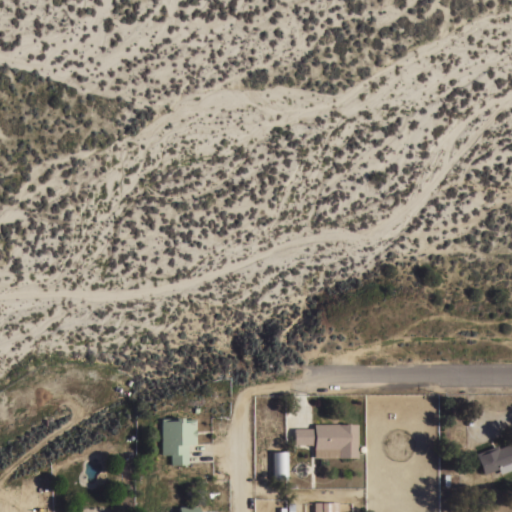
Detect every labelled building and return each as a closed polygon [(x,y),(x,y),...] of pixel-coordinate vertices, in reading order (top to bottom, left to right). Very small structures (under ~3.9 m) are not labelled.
[(157,418),(179,417),(180,419),(193,418),(194,443),(185,443),(186,463),(169,464),(169,453),(159,454),(157,418)] [(337,423),(343,423),(343,422),(348,422),(348,423),(356,423),(356,457),(312,457),(312,444),(309,444),(292,444),(292,428),(312,428),(312,423),(337,423)] [(511,441),(511,467),(498,473),(496,468),(482,473),(474,453),(496,444),(497,447),(511,441)] [(271,451),(286,451),(286,479),(271,479),(271,451)] [(312,511),(312,501),(337,501),(337,511),(312,511)]
